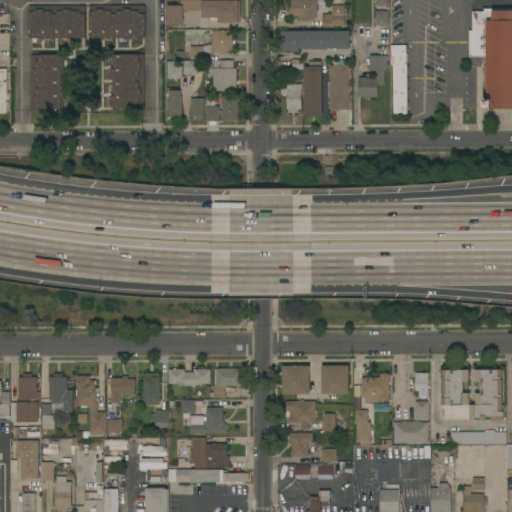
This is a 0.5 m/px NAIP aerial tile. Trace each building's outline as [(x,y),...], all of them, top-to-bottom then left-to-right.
[(166,5),(172,5),(172,3),(179,3),(179,0),(239,0),(239,22),(217,23),(217,17),(201,18),(201,11),(182,11),(182,25),(177,25),(177,28),(173,28),(173,25),(166,25),(166,5)] [(316,0),(316,18),(312,22),(299,21),(299,17),(287,16),(287,7),(290,7),(290,0),(316,0)] [(344,1),(345,1),(345,4),(344,4),(344,6),(343,6),(343,10),(331,10),(331,5),(326,5),(326,1),(344,1)] [(145,38),(131,38),(131,39),(127,40),(127,38),(104,38),(104,39),(100,39),(100,38),(89,38),(89,11),(92,11),(92,6),(145,5),(145,38)] [(84,6),(85,38),(43,38),(43,39),(40,39),(40,38),(29,38),(28,6),(84,6)] [(486,63),(482,63),(482,57),(469,57),(469,31),(472,31),(472,12),(484,12),(484,9),(511,8),(511,108),(487,109),(486,63)] [(388,11),(388,25),(385,25),(385,27),(379,27),(379,25),(375,25),(375,11),(388,11)] [(344,15),(344,25),(331,25),(331,24),(322,24),(322,14),(344,15)] [(233,53),(223,53),(222,54),(219,54),(218,53),(211,53),(211,48),(210,48),(210,45),(211,45),(211,40),(210,40),(210,37),(211,37),(211,31),(232,30),(233,53)] [(350,49),(299,50),(299,52),(280,52),(280,31),(350,30),(350,49)] [(393,65),(391,65),(391,45),(405,45),(405,65),(406,65),(406,114),(393,114),(393,65)] [(184,47),(189,47),(189,46),(203,46),(203,50),(204,50),(205,59),(203,59),(203,60),(190,60),(190,59),(184,59),(184,47)] [(30,55),(63,55),(63,69),(64,69),(64,73),(63,73),(63,84),(62,84),(62,86),(63,86),(63,97),(64,97),(64,100),(63,100),(63,111),(30,111),(30,55)] [(144,111),(112,111),(112,107),(111,107),(111,96),(113,96),(113,80),(111,80),(111,69),(113,69),(113,55),(144,55),(144,111)] [(369,55),(387,56),(387,71),(384,71),(384,85),(377,85),(377,97),(371,97),(371,99),(364,99),(364,97),(358,97),(358,77),(375,77),(375,71),(369,71),(369,55)] [(329,65),(328,65),(328,61),(333,61),(333,60),(338,60),(338,65),(350,65),(350,73),(351,73),(351,76),(349,76),(349,86),(351,86),(351,90),(350,90),(350,110),(329,110),(329,65)] [(166,61),(181,61),(182,79),(176,79),(176,80),(174,80),(173,79),(166,79),(166,61)] [(202,61),(202,73),(190,73),(190,74),(183,74),(183,61),(202,61)] [(233,61),(233,68),(236,68),(236,91),(213,91),(213,75),(211,75),(211,68),(205,68),(205,61),(233,61)] [(304,67),(308,67),(308,62),(321,62),(321,66),(322,66),(322,116),(320,116),(320,117),(310,117),(304,117),(304,67)] [(291,81),(291,70),(302,70),(302,81),(291,81)] [(286,96),(284,96),(281,94),(281,90),(283,88),(286,88),(286,84),(301,84),(301,109),(298,109),(298,113),(288,113),(288,109),(286,109),(286,96)] [(167,90),(180,90),(180,96),(181,96),(181,113),(182,113),(182,117),(167,117),(167,90)] [(205,106),(206,106),(206,96),(215,95),(215,106),(219,106),(219,121),(205,121),(205,106)] [(222,121),(222,118),(223,118),(223,114),(220,114),(220,110),(222,110),(222,107),(221,107),(221,101),(220,101),(220,96),(239,96),(239,107),(242,107),(242,111),(240,111),(240,121),(222,121)] [(190,117),(190,113),(190,98),(203,98),(203,113),(204,113),(204,117),(190,117)] [(321,366),(323,366),(322,360),(347,360),(347,365),(348,365),(348,394),(322,394),(321,366)] [(282,382),(281,382),(281,366),(309,366),(309,394),(282,394),(282,382)] [(241,368),(241,387),(225,387),(225,398),(210,398),(209,393),(213,393),(213,385),(215,385),(216,369),(241,368)] [(168,369),(184,369),(184,372),(194,372),(194,369),(210,369),(210,383),(202,383),(202,384),(199,384),(199,383),(195,383),(195,385),(183,385),(183,383),(168,383),(168,369)] [(468,370),(468,382),(463,382),(463,393),(468,393),(468,405),(474,405),(474,393),(480,393),(480,382),(474,382),(474,370),(502,370),(502,405),(503,405),(503,421),(444,420),(444,405),(441,405),(441,370),(468,370)] [(143,377),(144,377),(144,373),(158,373),(158,377),(159,377),(160,402),(158,402),(158,405),(145,405),(145,402),(143,402),(143,377)] [(415,386),(414,386),(414,384),(415,384),(415,373),(419,373),(428,373),(428,377),(427,377),(427,389),(428,389),(428,397),(418,397),(418,391),(415,391),(415,386)] [(23,377),(23,374),(32,374),(32,377),(36,377),(36,391),(40,391),(40,402),(38,402),(38,422),(10,422),(10,402),(18,402),(18,377),(23,377)] [(49,377),(53,377),(53,374),(62,374),(62,377),(67,377),(67,390),(72,390),(72,412),(63,412),(63,404),(51,404),(51,401),(49,401),(49,377)] [(361,377),(367,377),(367,376),(371,375),(371,378),(380,377),(380,374),(389,374),(389,401),(377,401),(378,402),(365,402),(365,397),(361,397),(361,377)] [(76,376),(90,376),(90,380),(95,380),(95,388),(97,388),(97,412),(106,412),(106,435),(90,435),(90,406),(76,406),(76,376)] [(110,378),(122,378),(122,376),(127,376),(127,379),(134,379),(135,395),(120,395),(120,403),(111,403),(110,378)] [(0,380),(1,380),(1,391),(9,391),(9,404),(9,415),(0,415),(0,404),(1,404),(1,398),(0,398),(0,380)] [(195,414),(181,414),(181,400),(194,400),(195,414)] [(315,423),(308,423),(308,430),(301,430),(301,424),(290,424),(288,421),(288,418),(289,417),(289,401),(315,401),(315,423)] [(415,401),(428,401),(428,420),(414,420),(415,401)] [(189,434),(189,415),(203,415),(203,416),(205,416),(205,414),(206,414),(206,408),(222,408),(223,423),(226,423),(226,434),(189,434)] [(168,410),(168,423),(167,423),(167,427),(155,427),(155,423),(154,423),(154,420),(149,420),(149,414),(154,414),(154,410),(168,410)] [(353,410),(367,410),(367,422),(370,422),(370,442),(356,442),(356,424),(353,424),(353,410)] [(322,414),(344,414),(344,422),(335,422),(335,431),(323,431),(322,414)] [(42,415),(54,415),(54,429),(42,430),(42,428),(42,415)] [(122,433),(118,433),(118,438),(108,438),(108,433),(106,433),(106,420),(108,420),(108,418),(117,418),(117,419),(121,419),(122,433)] [(394,443),(393,424),(393,423),(401,423),(401,421),(420,421),(420,422),(428,422),(428,443),(394,443)] [(13,427),(27,427),(27,426),(40,426),(40,438),(13,438),(13,427)] [(505,432),(505,445),(451,445),(451,432),(505,432)] [(312,433),(312,442),(307,442),(307,445),(305,445),(305,457),(291,457),(290,455),(290,452),(291,451),(291,444),(290,444),(290,443),(289,442),(288,442),(288,433),(312,433)] [(141,455),(141,450),(143,450),(143,449),(141,449),(141,447),(143,447),(143,445),(147,445),(147,444),(151,444),(151,446),(160,446),(160,444),(158,444),(158,438),(165,438),(165,443),(165,447),(163,447),(163,451),(166,451),(166,456),(141,455)] [(206,438),(206,444),(226,444),(226,456),(229,456),(229,468),(192,469),(191,438),(206,438)] [(39,440),(39,479),(21,479),(21,459),(17,459),(17,441),(39,440)] [(127,440),(127,450),(109,450),(109,455),(104,455),(104,440),(127,440)] [(321,462),(321,449),(336,449),(336,462),(321,462)] [(354,451),(365,451),(365,457),(368,457),(368,460),(370,460),(370,464),(368,464),(368,466),(360,466),(360,467),(357,467),(357,466),(355,466),(354,451)] [(162,459),(162,463),(167,463),(167,469),(166,469),(166,477),(161,477),(161,469),(139,469),(139,463),(141,463),(141,458),(162,459)] [(41,462),(53,463),(53,481),(41,481),(41,462)] [(310,463),(310,466),(317,466),(317,463),(333,463),(333,480),(318,480),(317,479),(310,479),(310,480),(309,480),(309,482),(303,482),(303,480),(302,480),(302,482),(296,482),(296,480),(295,480),(295,463),(310,463)] [(245,481),(245,482),(190,482),(190,481),(176,481),(176,469),(224,470),(224,473),(248,473),(248,481),(245,481)] [(71,507),(68,507),(68,511),(58,511),(58,507),(55,507),(55,482),(57,482),(57,477),(66,477),(66,482),(71,482),(71,507)] [(484,478),(484,490),(472,490),(472,478),(484,478)] [(430,511),(430,488),(438,488),(438,483),(446,483),(449,488),(450,488),(450,511),(430,511)] [(103,511),(84,511),(84,493),(97,493),(97,486),(103,486),(103,489),(103,511)] [(463,511),(463,487),(470,487),(470,494),(483,494),(483,511),(463,511)] [(167,488),(167,511),(146,511),(146,488),(167,488)] [(118,489),(118,511),(103,511),(103,489),(118,489)] [(330,502),(320,502),(320,511),(310,511),(310,497),(319,497),(319,491),(330,490),(330,502)] [(399,490),(399,495),(400,495),(400,505),(399,505),(399,511),(380,511),(380,490),(399,490)] [(355,492),(365,492),(365,498),(369,498),(369,500),(370,500),(370,504),(368,504),(369,507),(362,507),(362,508),(358,508),(358,507),(355,507),(355,492)] [(22,511),(22,493),(35,493),(35,511),(22,511)]
